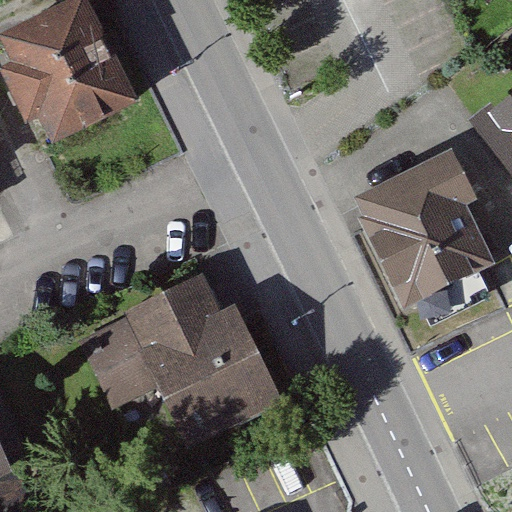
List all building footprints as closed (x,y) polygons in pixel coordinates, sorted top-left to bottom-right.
[(107,6),(12,51),(59,151),(154,107),(107,6)] [(511,118),(495,131),(511,152),(511,118)] [(449,163),(356,209),(408,314),(488,274),(458,214),(472,208),(449,163)] [(0,494),(28,482),(0,418),(0,187),(7,184),(0,168),(0,494)] [(228,281),(97,343),(127,406),(162,390),(192,452),(288,407),(228,281)]
